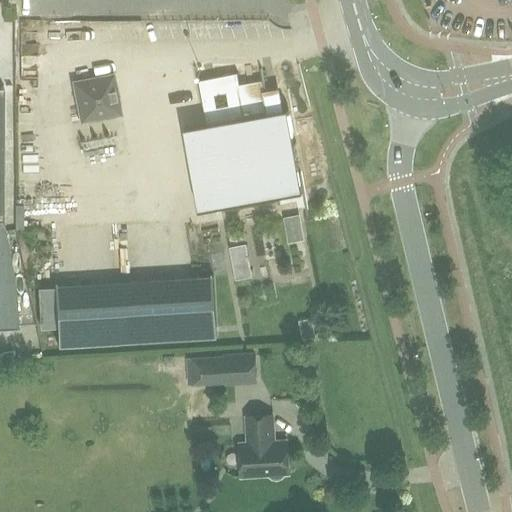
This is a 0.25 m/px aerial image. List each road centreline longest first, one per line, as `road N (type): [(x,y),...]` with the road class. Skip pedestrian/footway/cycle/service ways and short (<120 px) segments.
road 1 (unclassified): [(480,511),(403,186),(420,96)]
road 2 (tertiary): [(420,96),(381,72),(354,0)]
